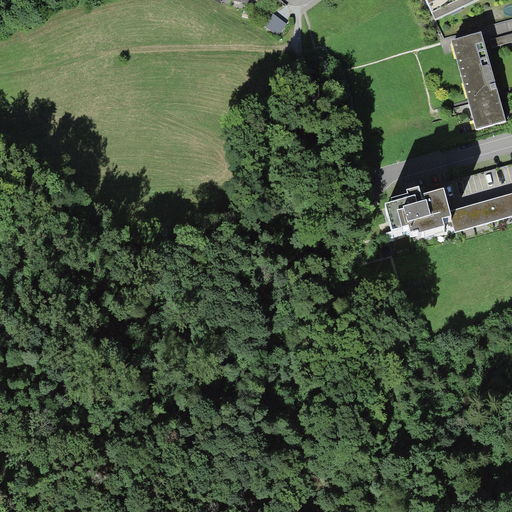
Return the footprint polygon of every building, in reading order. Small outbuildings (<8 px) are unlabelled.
[(423,0),(433,21),(477,0),(423,0)] [(264,29),(276,37),(284,26),(272,17),(264,29)] [(511,33),(482,41),(484,49),(511,41),(511,33)] [(449,44),(473,132),(504,124),(484,49),(482,41),(480,36),(449,44)] [(414,244),(440,237),(437,227),(447,224),(439,197),(418,204),(415,194),(402,198),(404,206),(379,213),(387,240),(403,236),(405,243),(413,241),(414,244)] [(511,194),(501,198),(507,219),(511,217),(511,194)] [(501,198),(447,213),(453,234),(507,219),(501,198)]
